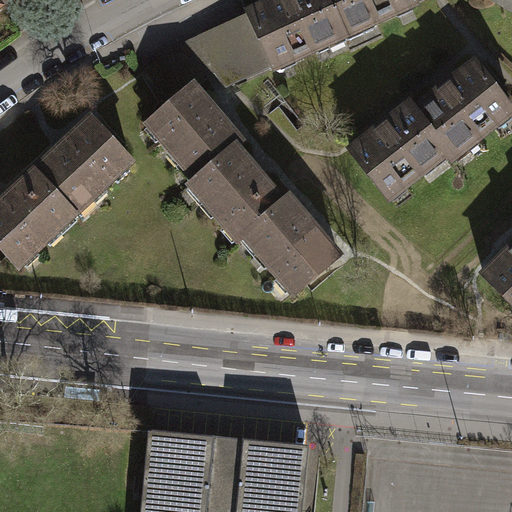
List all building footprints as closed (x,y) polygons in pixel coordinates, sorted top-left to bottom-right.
[(332,0),(252,0),(242,5),(245,11),(269,64),(272,70),(349,34),(332,0)] [(418,0),(332,0),(349,34),(419,2),(418,0)] [(511,9),(511,0),(492,0),(511,11),(511,9)] [(245,11),(194,34),(211,72),(219,87),(269,64),(245,11)] [(186,39),(141,64),(166,100),(190,79),(195,85),(207,75),(211,72),(194,34),(186,39)] [(511,99),(480,59),(419,106),(457,156),(450,162),(453,167),(511,121),(511,99)] [(195,85),(190,79),(166,100),(141,122),(189,176),(231,138),(238,132),(195,85)] [(413,100),(348,150),(392,207),(450,162),(457,156),(419,106),(413,100)] [(84,117),(28,170),(73,217),(129,164),(84,117)] [(281,194),(231,138),(189,176),(180,183),(231,239),(236,234),(281,194)] [(0,254),(15,271),(73,217),(28,170),(0,196),(0,254)] [(286,189),(281,194),(236,234),(292,297),(343,252),(286,189)] [(511,236),(479,272),(511,302),(511,236)] [(302,511),(309,446),(149,431),(140,511),(302,511)]
